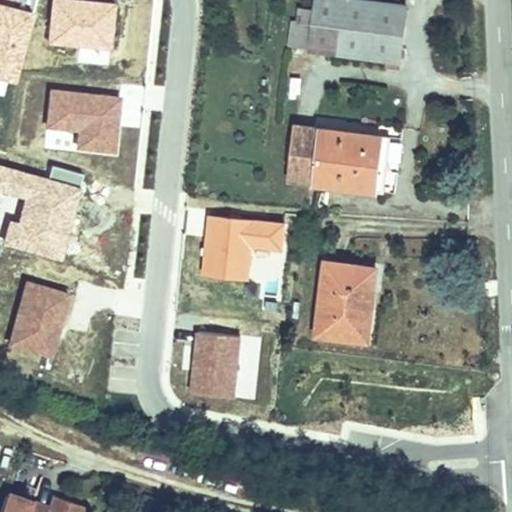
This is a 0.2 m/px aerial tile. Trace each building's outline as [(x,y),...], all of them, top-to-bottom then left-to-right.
[(324,15),(318,65),(387,73),(385,89),(402,91),(409,26),(324,15)] [(299,145),(292,200),(360,209),(389,213),(395,157),(299,145)] [(0,178),(0,306),(5,308),(42,192),(0,178)] [(329,280),(320,359),(373,366),(383,287),(329,280)] [(20,511),(22,507),(0,500),(0,511),(20,511)] [(39,511),(41,509),(23,503),(22,507),(20,511),(39,511)]
